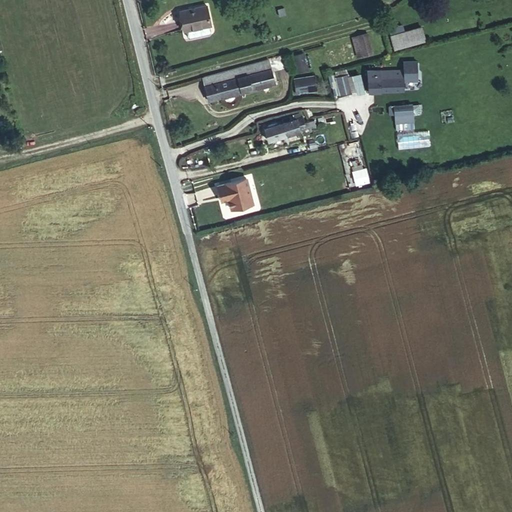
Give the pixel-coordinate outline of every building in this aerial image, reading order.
[(209,25),(210,25),(206,5),(180,11),(185,30),(186,30),(209,25)] [(209,25),(186,30),(187,36),(189,38),(209,34),(210,31),(209,25)] [(394,50),(425,41),(421,27),(390,35),(394,50)] [(362,55),(372,53),(367,32),(357,35),(362,55)] [(298,69),(307,67),(303,52),(293,55),(298,69)] [(274,83),(268,59),(202,78),(208,100),(274,83)] [(334,75),(339,94),(364,88),(359,69),(334,75)] [(381,78),(368,78),(368,91),(403,90),(403,83),(403,73),(403,72),(391,72),(391,69),(381,70),(381,78)] [(381,78),(381,70),(368,70),(368,78),(381,78)] [(307,90),(306,81),(314,80),(314,73),(292,75),(293,91),(307,90)] [(411,73),(403,73),(403,83),(409,83),(411,81),(411,73)] [(389,113),(412,112),(411,104),(389,106),(389,113)] [(412,112),(389,113),(390,122),(412,120),(412,112)] [(268,140),(305,128),(315,126),(314,120),(304,122),(302,116),(264,128),(268,140)] [(412,120),(390,122),(390,129),(413,127),(412,120)] [(356,184),(368,181),(365,168),(353,171),(356,184)] [(247,176),(218,184),(221,193),(228,191),(230,199),(233,208),(254,202),(247,176)] [(228,191),(221,193),(223,200),(230,199),(228,191)]
